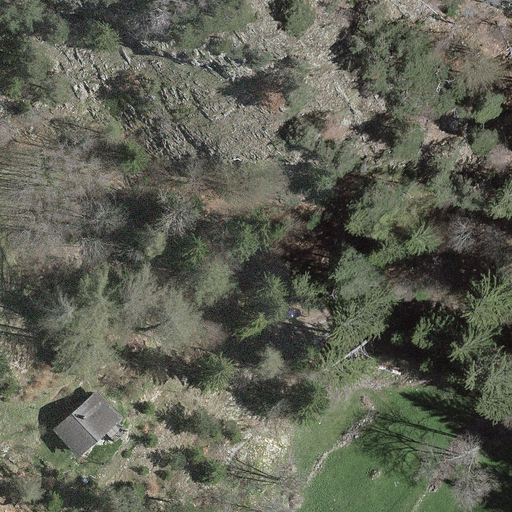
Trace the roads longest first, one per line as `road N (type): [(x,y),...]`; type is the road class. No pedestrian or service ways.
road 1 (track): [(511,319),(439,299),(364,304),(250,344),(220,337),(249,284),(295,243)]
road 2 (track): [(295,243),(511,226)]
